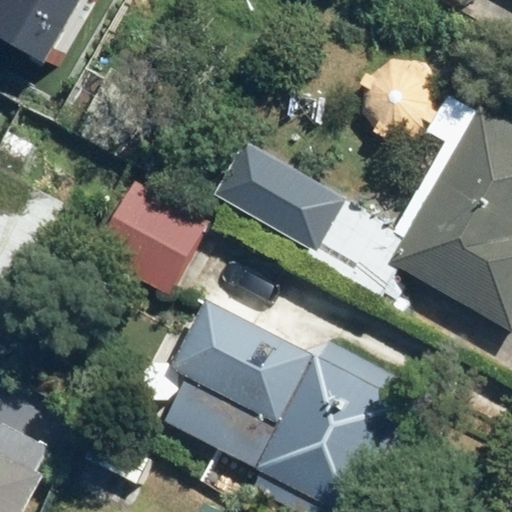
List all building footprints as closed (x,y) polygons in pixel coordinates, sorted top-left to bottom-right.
[(0,0),(0,27),(62,63),(98,0),(0,0)] [(169,84),(122,59),(83,133),(129,158),(169,84)] [(511,113),(499,107),(449,195),(437,188),(413,229),(267,147),(237,201),(325,250),(322,255),(399,299),(416,268),(511,322),(511,113)] [(0,160),(0,276),(34,295),(83,203),(33,176),(54,137),(22,119),(0,160)] [(144,184),(103,258),(181,301),(221,227),(144,184)] [(231,303),(177,431),(370,511),(382,511),(434,388),(231,303)] [(119,417),(91,456),(150,498),(178,460),(119,417)] [(0,511),(41,511),(68,463),(0,425),(0,511)] [(238,511),(220,503),(215,511),(238,511)]
